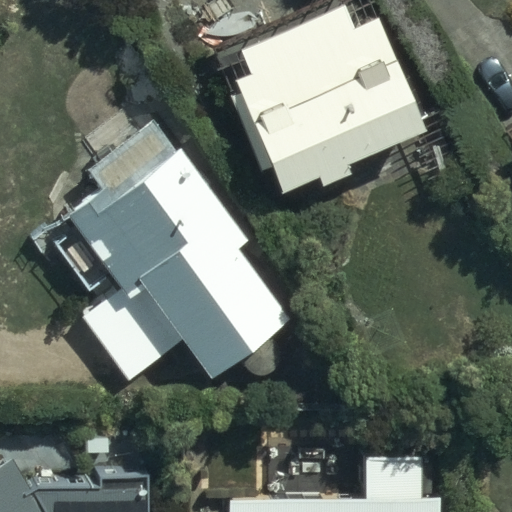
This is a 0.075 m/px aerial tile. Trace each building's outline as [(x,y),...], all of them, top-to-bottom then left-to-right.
[(240,79),(224,86),(270,204),(417,141),(369,22),(348,31),(338,9),(230,56),(240,79)] [(238,360),(238,362),(239,364),(239,365),(240,367),(241,369),(242,370),(244,372),(245,373),(247,374),(248,375),(250,376),(252,377),(253,377),(255,378),(257,378),(259,378),(261,378),(263,378),(265,377),(266,377),(268,376),(270,375),(271,374),(273,373),(274,372),(276,370),(277,369),(278,367),(279,366),(279,364),(280,362),(280,360),(281,358),(281,357),(281,355),(280,353),(280,351),(279,349),(279,347),(278,346),(277,344),(276,343),(274,341),(273,340),(272,339),(270,338),(268,337),(285,323),(231,253),(245,242),(151,122),(82,175),(95,192),(58,221),(69,235),(52,248),(88,294),(103,282),(114,295),(79,322),(129,386),(178,348),(206,385),(238,360)] [(511,155),(502,162),(511,175),(511,155)] [(0,511),(143,511),(144,479),(124,479),(124,461),(97,461),(97,479),(19,479),(7,458),(0,462),(0,511)] [(418,458),(357,458),(357,504),(220,504),(220,511),(433,511),(433,504),(418,504),(418,458)]
